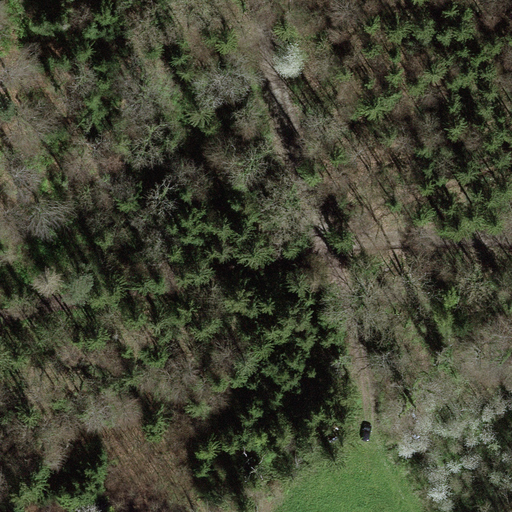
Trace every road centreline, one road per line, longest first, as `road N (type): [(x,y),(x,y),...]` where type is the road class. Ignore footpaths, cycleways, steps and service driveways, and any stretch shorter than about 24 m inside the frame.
road 1 (track): [(511,238),(337,237),(0,325)]
road 2 (track): [(255,0),(318,242)]
